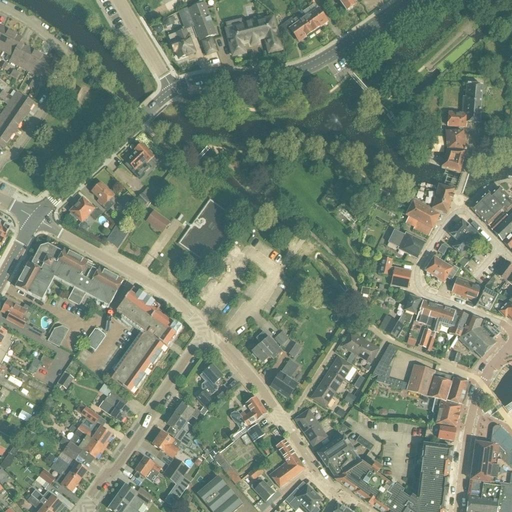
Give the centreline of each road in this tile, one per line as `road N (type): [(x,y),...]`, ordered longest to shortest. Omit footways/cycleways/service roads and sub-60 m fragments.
road 1 (secondary): [(172,93),(194,82),(314,63),(406,0)]
road 2 (residential): [(0,164),(19,151),(73,56),(0,7)]
road 3 (residential): [(84,506),(117,470),(208,330)]
road 4 (residential): [(208,330),(144,275),(33,219)]
road 5 (residential): [(460,209),(420,264),(419,287),(511,332)]
road 6 (secondary): [(33,219),(172,93)]
road 7 (residential): [(365,511),(328,488),(285,423)]
road 8 (residential): [(285,423),(208,330)]
